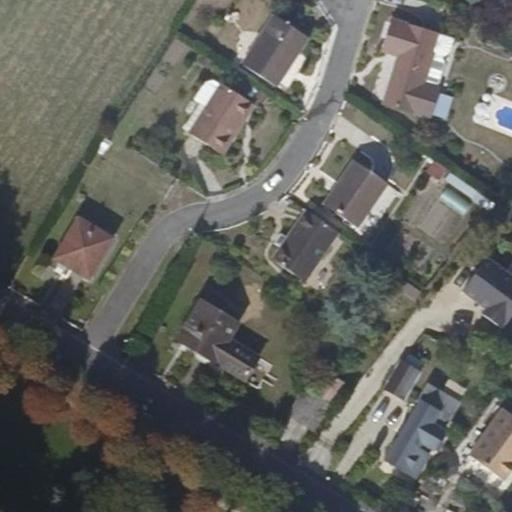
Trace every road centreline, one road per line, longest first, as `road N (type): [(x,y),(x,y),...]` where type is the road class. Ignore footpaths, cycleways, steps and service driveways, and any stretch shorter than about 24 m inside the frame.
road 1 (residential): [(88,358),(183,221),(280,189),(342,81),(341,0)]
road 2 (residential): [(88,358),(344,511)]
road 3 (track): [(0,363),(129,433),(237,511)]
